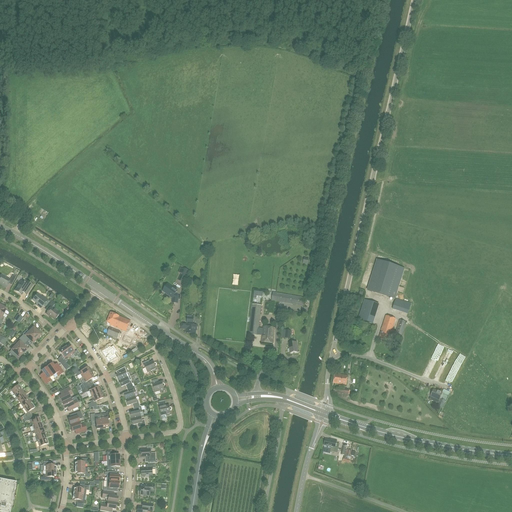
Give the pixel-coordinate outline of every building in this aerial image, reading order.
[(367,291),(394,299),(404,269),(377,260),(367,291)] [(183,271),(178,280),(183,282),(187,273),(183,271)] [(0,276),(0,283),(6,287),(9,281),(12,283),(16,277),(13,275),(10,280),(1,275),(0,276)] [(21,281),(15,291),(21,295),(23,293),(26,295),(33,285),(29,283),(27,286),(21,281)] [(177,291),(167,284),(163,291),(172,298),(173,298),(173,303),(178,303),(178,295),(175,293),(177,291)] [(272,301),(304,306),(306,298),(273,292),(272,301)] [(33,298),(34,299),(32,300),(38,305),(37,306),(40,309),(43,305),(45,307),(49,302),(43,297),(42,298),(37,294),(35,297),(34,296),(33,297),(33,298)] [(364,299),(358,318),(372,323),(378,304),(364,299)] [(411,304),(396,299),(393,309),(397,310),(408,314),(411,304)] [(50,309),(46,313),(54,320),(59,314),(52,308),(55,304),(52,301),(47,306),(50,309)] [(258,335),(258,330),(261,306),(253,305),(249,335),(258,336),(258,335)] [(130,321),(119,317),(119,316),(111,313),(107,322),(110,324),(110,325),(126,332),(130,321)] [(392,331),(395,319),(386,316),(382,329),(379,339),(388,342),(391,333),(395,334),(395,335),(402,337),(406,323),(399,321),(396,332),(392,331)] [(186,329),(186,333),(196,334),(196,325),(193,325),(193,317),(187,317),(187,324),(182,324),(181,329),(186,329)] [(263,330),(258,330),(258,335),(262,335),(262,342),(273,344),(275,328),(264,327),(263,330)] [(29,332),(37,339),(42,334),(38,330),(37,331),(33,328),(29,332)] [(281,329),(281,338),(290,339),(291,331),(281,329)] [(33,343),(37,339),(29,332),(25,336),(23,334),(21,337),(26,341),(28,339),(33,343)] [(122,341),(130,344),(132,339),(124,335),(122,341)] [(15,346),(23,354),(27,349),(22,345),(25,343),(20,338),(18,340),(19,342),(15,346)] [(289,343),(290,353),(298,352),(297,342),(289,343)] [(64,349),(70,357),(73,355),(75,358),(77,356),(79,359),(81,357),(77,350),(74,352),(69,345),(64,349)] [(18,359),(23,354),(15,346),(9,352),(13,356),(14,355),(18,359)] [(108,349),(108,348),(103,351),(109,362),(114,358),(112,355),(115,353),(111,347),(108,349)] [(126,358),(132,354),(129,348),(123,352),(126,358)] [(67,359),(70,357),(64,349),(59,352),(64,359),(59,363),(66,371),(69,368),(65,363),(68,361),(68,360),(67,359)] [(156,364),(155,363),(154,363),(151,364),(149,360),(142,363),(144,366),(145,366),(145,367),(147,373),(152,371),(153,372),(157,370),(155,366),(156,365),(156,364)] [(47,367),(53,376),(56,373),(58,376),(63,373),(57,364),(54,366),(52,363),(47,367)] [(49,378),(53,376),(47,367),(41,371),(43,373),(40,376),(46,385),(51,381),(49,378)] [(82,378),(90,373),(87,368),(80,372),(78,367),(71,372),(73,376),(76,374),(77,376),(80,375),(82,378)] [(116,376),(119,382),(128,378),(130,377),(128,373),(127,373),(125,367),(119,370),(120,374),(116,376)] [(93,378),(90,373),(82,378),(85,383),(79,386),(81,390),(88,387),(86,382),(93,378)] [(348,376),(334,374),(333,383),(346,385),(348,376)] [(128,378),(119,382),(121,387),(125,386),(126,386),(127,389),(133,387),(131,381),(132,380),(130,377),(128,378)] [(165,385),(164,384),(162,384),(160,385),(158,379),(152,381),(153,387),(155,393),(160,391),(160,392),(165,391),(164,387),(164,386),(165,385)] [(14,395),(22,390),(18,385),(11,390),(14,395)] [(59,386),(56,388),(53,390),(53,389),(50,391),(52,394),(54,393),(55,393),(59,391),(58,390),(61,388),(59,386)] [(124,394),(126,400),(135,397),(134,393),(137,393),(134,386),(133,387),(127,389),(128,392),(128,393),(124,394)] [(90,391),(88,387),(81,390),(83,394),(89,391),(91,397),(100,393),(98,387),(90,391)] [(58,397),(61,403),(70,399),(69,396),(72,394),(69,388),(60,392),(61,396),(58,397)] [(440,399),(445,401),(447,397),(448,397),(450,392),(443,389),(443,390),(442,393),(433,390),(429,400),(438,403),(439,401),(440,399)] [(22,390),(14,395),(16,398),(14,398),(14,400),(15,401),(17,400),(25,394),(22,390)] [(103,398),(100,393),(91,397),(93,400),(90,401),(91,403),(88,405),(89,408),(97,406),(95,402),(103,398)] [(20,404),(28,399),(25,394),(17,400),(20,404)] [(133,405),(134,408),(140,406),(138,400),(137,401),(135,397),(126,400),(128,406),(132,405),(133,405)] [(28,399),(20,404),(23,409),(31,403),(28,399)] [(70,399),(61,403),(64,409),(67,408),(69,412),(79,406),(76,400),(72,402),(70,399)] [(167,408),(166,404),(165,400),(159,402),(160,410),(162,420),(167,419),(167,416),(171,415),(170,411),(171,410),(172,409),(171,408),(170,407),(167,408)] [(31,403),(23,409),(27,413),(34,408),(31,403)] [(140,406),(134,408),(134,412),(130,413),(131,419),(141,417),(140,413),(143,413),(141,406),(140,406)] [(68,419),(70,426),(79,423),(78,420),(83,419),(80,412),(74,414),(75,417),(68,419)] [(100,414),(102,429),(108,428),(107,419),(110,419),(109,412),(106,412),(106,414),(100,414)] [(102,429),(100,414),(95,415),(95,414),(90,415),(91,422),(95,421),(96,429),(102,429)] [(32,426),(41,423),(39,417),(30,420),(32,426)] [(141,417),(131,419),(133,425),(136,424),(137,425),(138,428),(146,426),(144,420),(142,421),(141,417)] [(34,431),(43,428),(41,423),(32,426),(34,431)] [(79,423),(70,426),(72,432),(79,430),(80,433),(87,431),(84,424),(80,425),(79,423)] [(34,433),(36,436),(44,433),(43,428),(34,431),(31,432),(32,433),(33,434),(34,433)] [(36,436),(37,441),(46,438),(44,433),(36,436)] [(48,444),(46,438),(37,441),(39,447),(48,444)] [(324,446),(331,447),(330,451),(337,453),(339,444),(337,443),(337,441),(331,439),(330,440),(325,439),(324,446)] [(148,458),(148,462),(148,464),(158,463),(158,461),(156,461),(155,453),(151,453),(151,450),(141,450),(141,458),(147,457),(148,458)] [(107,461),(119,461),(119,455),(112,455),(112,452),(106,452),(107,461)] [(75,468),(85,468),(85,464),(87,464),(87,459),(80,459),(80,462),(77,462),(77,463),(75,463),(75,468)] [(119,467),(119,461),(107,461),(107,470),(113,470),(113,467),(119,467)] [(50,465),(50,462),(43,462),(43,471),(46,471),(56,471),(56,466),(54,466),(54,465),(50,465)] [(142,476),(153,476),(152,468),(155,468),(155,464),(148,465),(148,468),(141,469),(142,476)] [(85,471),(85,468),(75,468),(75,473),(77,473),(77,474),(80,474),(80,477),(90,477),(90,474),(88,474),(88,471),(85,471)] [(56,476),(56,471),(46,471),(46,475),(43,475),(43,477),(41,477),(41,480),(50,481),(50,477),(54,477),(54,476),(56,476)] [(106,481),(119,482),(119,475),(113,475),(113,472),(107,472),(105,472),(105,475),(107,475),(106,478),(106,481)] [(12,507),(16,483),(0,479),(0,511),(9,511),(11,506),(12,507)] [(119,482),(106,481),(106,488),(104,487),(104,490),(113,491),(113,488),(119,488),(119,482)] [(141,487),(140,495),(150,496),(150,492),(154,492),(155,485),(145,484),(144,488),(141,487)] [(88,490),(89,486),(80,485),(79,488),(76,488),(76,489),(74,489),(73,493),(83,495),(86,495),(86,490),(88,490)] [(103,491),(102,498),(108,499),(107,502),(117,503),(118,497),(114,496),(114,493),(103,491)] [(85,500),(83,498),(83,495),(73,493),(72,498),(74,499),(74,500),(79,500),(78,503),(83,504),(84,504),(85,500)] [(101,504),(100,511),(107,511),(111,511),(112,509),(116,510),(117,503),(107,502),(107,505),(101,504)]
